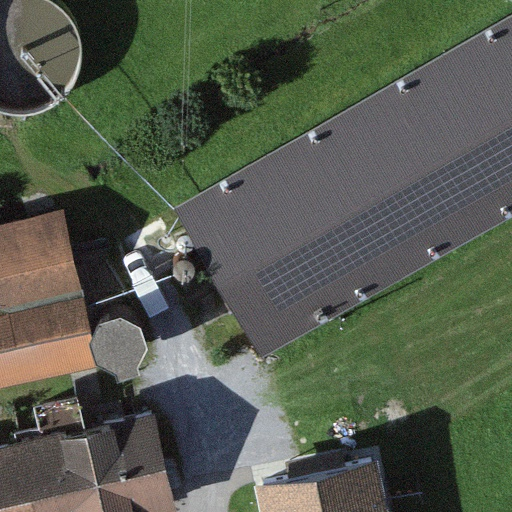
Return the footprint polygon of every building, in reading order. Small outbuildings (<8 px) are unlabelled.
[(0,108),(82,99),(71,5),(0,13),(0,108)] [(511,212),(511,21),(182,210),(264,354),(511,212)] [(0,384),(101,362),(65,204),(0,218),(0,384)] [(0,511),(138,511),(175,504),(154,406),(87,420),(80,391),(36,401),(43,432),(0,440),(0,511)] [(392,511),(380,450),(258,475),(265,511),(392,511)]
